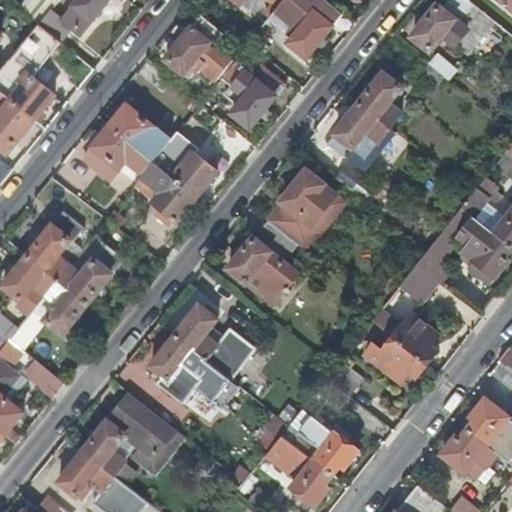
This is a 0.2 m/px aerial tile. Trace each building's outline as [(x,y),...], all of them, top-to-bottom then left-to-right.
[(38,0),(29,0),(21,9),(33,19),(40,25),(53,8),(60,0),(48,0),(45,5),(38,0)] [(80,0),(65,19),(82,33),(109,0),(80,0)] [(235,0),(243,6),(248,0),(268,0),(281,10),(288,0),(235,0)] [(288,0),(281,10),(277,14),(272,21),(293,38),(290,43),(308,58),(344,14),(326,0),(288,0)] [(442,3),(417,34),(434,48),(446,33),(470,52),(493,24),(463,0),(447,0),(444,5),(442,3)] [(511,0),(496,0),(511,12),(511,0)] [(255,23),(264,30),(272,21),(277,14),(268,7),(255,23)] [(59,39),(64,43),(73,32),(57,19),(60,14),(53,8),(40,25),(59,39)] [(204,18),(169,61),(188,76),(197,65),(219,83),(234,63),(216,48),(226,36),(204,18)] [(12,100),(35,119),(55,93),(34,77),(44,65),(40,62),(59,39),(40,25),(8,65),(7,66),(0,74),(0,90),(1,92),(12,100)] [(438,54),(429,65),(446,78),(450,81),(458,70),(438,54)] [(239,61),(224,79),(231,85),(224,93),(239,105),(232,113),(252,128),(277,97),(276,96),(284,86),(265,71),(257,81),(246,73),(249,70),(239,61)] [(446,78),(429,65),(421,75),(438,89),(446,78)] [(384,74),(360,105),(389,128),(400,114),(389,105),(402,89),(384,74)] [(0,146),(7,153),(35,119),(12,100),(0,114),(0,146)] [(389,128),(360,105),(335,136),(328,144),(346,158),(352,149),(364,159),(384,134),(389,128)] [(129,107),(113,128),(139,149),(148,156),(156,163),(169,147),(171,145),(153,131),(156,128),(129,107)] [(139,149),(113,128),(85,161),(113,183),(129,163),(145,177),(156,163),(148,156),(139,149)] [(389,128),(384,134),(390,139),(394,133),(389,128)] [(156,163),(199,197),(218,173),(194,154),(188,162),(169,147),(156,163)] [(57,175),(78,193),(94,175),(72,157),(57,175)] [(336,159),(326,170),(381,214),(390,202),(336,159)] [(145,177),(144,178),(163,193),(155,203),(178,222),(199,197),(156,163),(145,177)] [(306,172),(268,220),(296,243),(305,250),(332,217),(323,210),(335,195),(306,172)] [(477,192),(488,200),(504,181),(492,173),(477,192)] [(477,192),(463,209),(476,219),(490,201),(488,200),(477,192)] [(344,202),(335,195),(323,210),(332,217),(344,202)] [(463,209),(428,254),(418,265),(440,283),(442,284),(453,270),(442,262),(469,229),(478,237),(465,254),(497,279),(511,261),(507,258),(511,251),(511,246),(496,234),(476,219),(463,209)] [(67,213),(31,257),(61,281),(73,267),(61,257),(73,242),(76,244),(87,229),(67,213)] [(511,213),(496,234),(511,246),(511,213)] [(296,243),(268,220),(228,268),(273,303),(298,273),(282,260),(296,243)] [(73,267),(61,281),(91,305),(127,260),(105,242),(92,259),(96,262),(84,276),(73,267)] [(85,251),(76,244),(73,242),(61,257),(73,267),(85,251)] [(61,281),(31,257),(7,288),(23,301),(36,312),(61,281)] [(440,283),(418,265),(401,287),(423,304),(440,283)] [(91,305),(61,281),(36,312),(66,336),(91,305)] [(36,312),(23,301),(19,307),(32,317),(36,312)] [(203,307),(179,337),(209,362),(220,348),(207,338),(221,321),(203,307)] [(414,315),(395,339),(428,366),(439,352),(432,346),(441,336),(414,315)] [(0,329),(0,347),(4,351),(13,340),(0,329)] [(209,362),(179,337),(154,368),(172,382),(185,366),(197,376),(209,362)] [(428,366),(395,339),(384,352),(391,358),(382,368),(402,384),(411,373),(418,379),(428,366)] [(13,340),(4,351),(0,356),(0,357),(8,365),(22,348),(13,340)] [(511,351),(510,350),(500,363),(511,371),(511,351)] [(0,428),(8,435),(25,414),(6,399),(0,394),(18,372),(8,365),(0,357),(0,428)] [(31,373),(35,376),(43,365),(40,362),(31,373)] [(35,380),(56,397),(67,384),(43,365),(35,376),(35,380)] [(357,385),(336,369),(329,379),(349,395),(357,385)] [(0,394),(6,399),(24,376),(18,372),(0,394)] [(337,410),(349,395),(329,379),(317,393),(337,410)] [(128,392),(81,449),(112,474),(122,461),(110,451),(115,444),(121,436),(150,459),(173,430),(174,429),(147,407),(128,392)] [(157,394),(147,407),(174,429),(182,435),(192,422),(157,394)] [(470,431),(489,446),(502,430),(510,420),(487,401),(472,420),(476,423),(470,431)] [(292,443),(334,476),(342,466),(346,470),(360,452),(336,433),(335,434),(304,409),(283,436),(292,443)] [(273,446),(290,423),(275,413),(259,437),(273,446)] [(0,445),(8,435),(0,428),(0,445)] [(121,436),(115,444),(152,473),(182,435),(174,429),(173,430),(150,459),(121,436)] [(511,437),(502,430),(489,446),(500,454),(511,464),(511,437)] [(489,446),(470,431),(462,441),(458,438),(443,457),(466,475),(477,462),(488,470),(500,454),(489,446)] [(327,486),(334,476),(292,443),(283,436),(275,446),(267,456),(298,481),(293,488),(316,507),(331,489),(327,486)] [(112,474),(81,449),(57,479),(75,494),(88,478),(101,488),(101,487),(132,511),(145,511),(151,505),(123,483),(112,474)] [(122,461),(112,474),(123,483),(133,470),(122,461)] [(475,483),(465,495),(485,511),(495,498),(475,483)] [(420,486),(399,511),(435,511),(442,503),(420,486)] [(66,511),(49,498),(40,509),(43,511),(66,511)]
